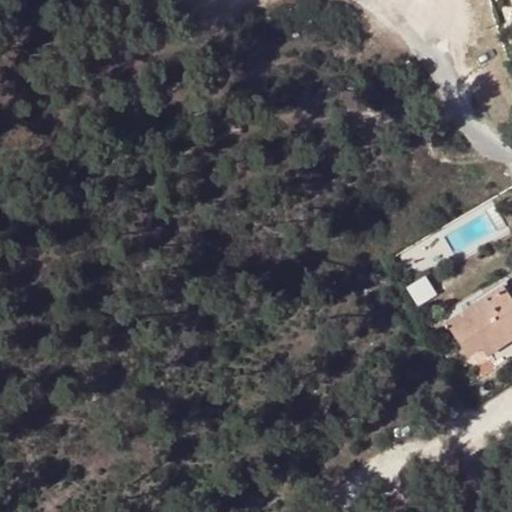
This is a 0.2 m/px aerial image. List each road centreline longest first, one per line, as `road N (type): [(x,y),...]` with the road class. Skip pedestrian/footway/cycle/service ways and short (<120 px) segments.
road 1 (residential): [(511,151),(478,130),(412,30),(373,0)]
road 2 (track): [(511,401),(475,429),(387,470)]
